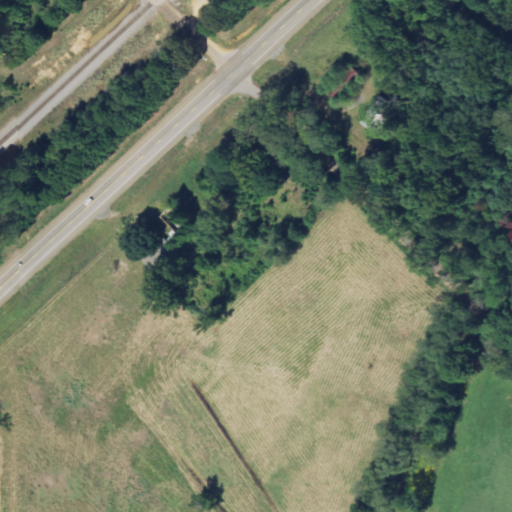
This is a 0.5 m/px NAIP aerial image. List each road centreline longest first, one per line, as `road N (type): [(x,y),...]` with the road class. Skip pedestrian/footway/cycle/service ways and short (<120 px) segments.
road 1 (trunk): [(0,290),(312,0)]
road 2 (residential): [(237,71),(511,337)]
